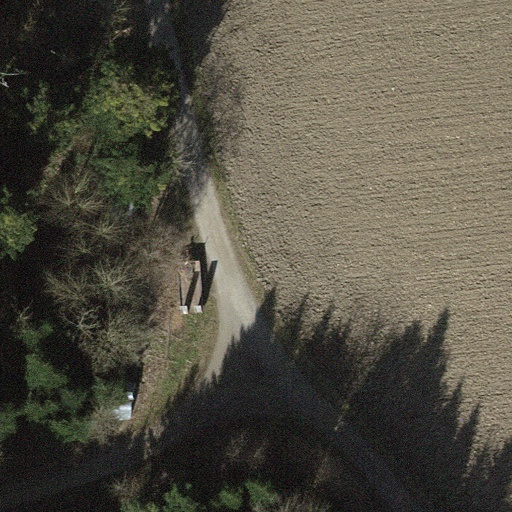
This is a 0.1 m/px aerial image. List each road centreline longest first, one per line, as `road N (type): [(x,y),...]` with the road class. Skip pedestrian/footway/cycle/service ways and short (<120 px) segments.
road 1 (track): [(410,511),(355,444),(276,369),(196,165),(161,0)]
road 2 (track): [(0,501),(188,427),(276,369)]
